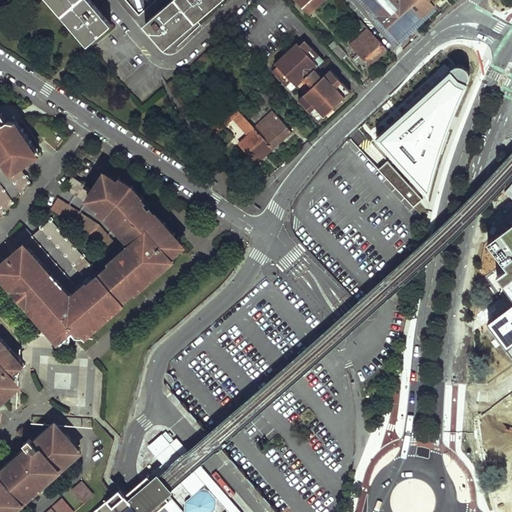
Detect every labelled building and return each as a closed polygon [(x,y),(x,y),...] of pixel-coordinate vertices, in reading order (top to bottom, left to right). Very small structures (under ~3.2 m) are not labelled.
[(52,0),(90,43),(112,24),(90,0),(52,0)] [(125,0),(139,16),(157,0),(125,0)] [(172,0),(146,23),(164,45),(217,0),(172,0)] [(294,0),(306,12),(313,5),(315,8),(324,0),(294,0)] [(363,0),(367,3),(370,3),(382,16),(380,18),(378,20),(396,40),(404,32),(405,26),(395,15),(399,11),(409,22),(416,22),(417,21),(398,0),(363,0)] [(398,0),(417,21),(434,5),(430,0),(398,0)] [(370,3),(367,3),(380,18),(382,16),(370,3)] [(313,5),(306,12),(308,15),(315,8),(313,5)] [(404,32),(416,22),(409,22),(399,11),(395,15),(405,26),(404,32)] [(386,49),(368,29),(364,32),(363,31),(349,45),(368,65),(386,49)] [(306,52),(311,47),(305,40),(299,45),(306,52)] [(298,100),(318,121),(330,110),(328,107),(336,99),(339,102),(351,91),(330,69),(326,72),(322,76),(314,68),(318,64),(314,59),(318,55),(311,47),(306,52),(299,45),(294,49),(291,46),(279,58),(282,61),(277,66),(284,73),(279,78),(287,86),(292,81),(296,85),(300,82),(304,78),(312,87),(308,90),(298,100)] [(314,59),(318,64),(323,60),(318,55),(314,59)] [(322,76),(326,72),(318,64),(314,68),(322,76)] [(284,73),(277,66),(273,70),(279,78),(284,73)] [(453,68),(362,150),(416,206),(430,192),(448,130),(470,78),(470,76),(470,73),(469,71),(468,69),(466,68),(464,67),(462,66),(460,66),(457,66),(455,67),(453,68)] [(304,78),(300,82),(308,90),(312,87),(304,78)] [(292,81),(287,86),(291,90),(296,85),(292,81)] [(257,86),(253,90),(268,107),(273,102),(257,86)] [(254,128),(227,100),(224,102),(226,104),(224,106),(233,116),(232,117),(238,124),(237,125),(248,137),(239,146),(256,165),(273,150),(254,128)] [(217,122),(208,131),(214,137),(230,122),(219,110),(212,117),(217,122)] [(254,128),(273,150),(292,132),(273,111),(254,128)] [(0,217),(4,215),(29,184),(18,169),(36,157),(20,133),(16,128),(12,130),(7,124),(4,126),(0,121),(0,217)] [(23,131),(20,133),(36,157),(39,155),(23,131)] [(130,293),(132,295),(150,279),(99,217),(119,184),(116,183),(115,185),(104,177),(93,194),(71,180),(50,212),(89,237),(111,262),(96,274),(120,302),(130,293)] [(120,178),(116,183),(119,184),(128,190),(131,186),(120,178)] [(128,190),(119,184),(99,217),(150,279),(158,272),(112,216),(128,190)] [(133,187),(131,186),(128,190),(130,192),(139,202),(143,199),(133,187)] [(139,202),(130,192),(128,190),(112,216),(158,272),(168,264),(169,259),(180,249),(171,239),(166,233),(163,236),(159,231),(162,228),(161,227),(147,212),(138,220),(135,217),(145,208),(139,202)] [(138,220),(147,212),(145,208),(135,217),(138,220)] [(121,304),(120,303),(120,302),(96,274),(96,275),(50,222),(32,238),(27,232),(13,244),(19,250),(21,247),(24,250),(18,255),(18,253),(17,252),(16,252),(14,253),(0,265),(0,275),(12,290),(11,291),(27,309),(28,308),(45,329),(46,329),(48,327),(52,332),(50,334),(59,345),(71,334),(74,338),(81,338),(121,304)] [(511,224),(489,242),(508,267),(497,275),(511,295),(511,303),(489,320),(511,351),(511,224)] [(166,233),(171,239),(174,236),(164,225),(161,227),(162,228),(166,233)] [(12,290),(0,275),(0,280),(11,293),(11,296),(13,298),(15,302),(16,303),(17,304),(19,306),(22,308),(25,310),(43,331),(45,329),(28,308),(27,309),(11,291),(12,290)] [(0,400),(6,396),(2,393),(10,386),(7,382),(10,379),(24,367),(0,340),(0,400)] [(6,396),(12,390),(14,383),(10,379),(7,382),(10,386),(2,393),(6,396)] [(22,450),(0,469),(0,511),(17,511),(86,452),(57,419),(33,440),(30,438),(24,443),(27,446),(22,450)] [(167,429),(161,435),(169,445),(176,439),(167,429)] [(163,463),(153,473),(152,472),(134,488),(127,494),(142,511),(158,511),(165,505),(170,511),(209,511),(217,506),(217,499),(228,511),(226,511),(240,511),(176,439),(169,445),(161,435),(148,446),(163,463)] [(82,481),(72,490),(85,505),(95,495),(82,481)] [(142,511),(127,494),(116,483),(111,488),(87,511),(142,511)] [(49,511),(75,511),(64,499),(49,511)]
